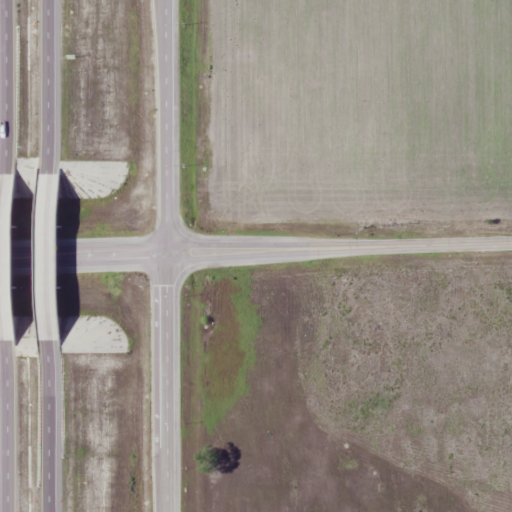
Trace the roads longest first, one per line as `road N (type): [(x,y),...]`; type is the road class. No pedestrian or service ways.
road 1 (tertiary): [(511,243),(0,257)]
road 2 (motorway): [(165,511),(165,255)]
road 3 (tertiary): [(165,255),(165,0)]
road 4 (motorway): [(49,352),(48,156)]
road 5 (motorway): [(5,161),(7,352)]
road 6 (motorway): [(5,0),(5,161)]
road 7 (motorway): [(48,511),(49,352)]
road 8 (motorway): [(7,352),(7,511)]
road 9 (motorway): [(48,156),(48,0)]
